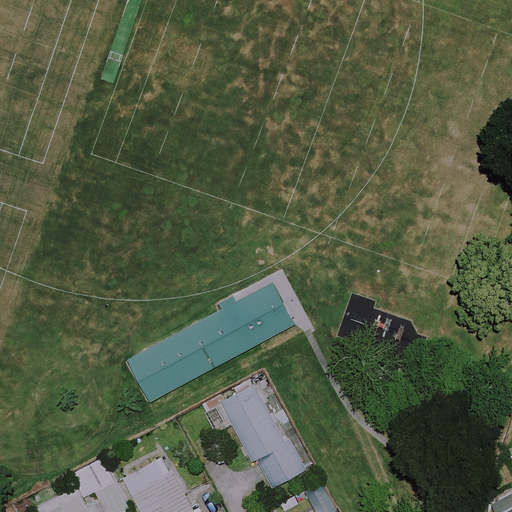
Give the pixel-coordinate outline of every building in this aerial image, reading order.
[(271,282),(127,360),(150,402),(294,324),(271,282)] [(230,393),(223,397),(221,392),(201,403),(217,431),(232,423),(252,461),(255,459),(259,457),(274,486),(311,466),(293,432),(285,436),(254,380),(252,381),(235,390),(230,393)] [(191,511),(196,510),(166,454),(125,476),(143,511),(191,511)] [(119,511),(130,506),(101,455),(74,471),(87,494),(96,488),(109,511),(119,511)] [(331,511),(337,509),(323,482),(307,490),(318,511),(331,511)] [(40,511),(92,511),(78,486),(38,507),(40,511)] [(511,511),(511,490),(492,500),(497,511),(511,511)]
